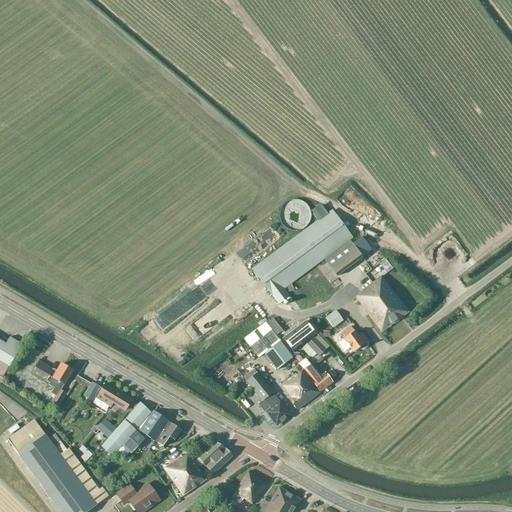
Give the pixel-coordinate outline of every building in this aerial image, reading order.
[(352,238),(332,210),(252,270),(272,296),(278,305),(289,297),(283,289),(352,238)] [(361,237),(351,244),(362,258),(371,251),(361,237)] [(359,289),(362,292),(355,297),(381,332),(407,312),(380,276),(371,283),(370,281),(359,289)] [(336,310),(325,318),(333,328),(343,321),(336,310)] [(306,322),(284,339),(293,352),(315,335),(306,322)] [(277,343),(279,342),(264,323),(244,339),(259,358),(265,353),(277,343)] [(344,339),(338,344),(344,352),(350,347),(354,352),(362,347),(363,348),(365,348),(368,345),(369,344),(368,342),(370,340),(365,335),(361,338),(359,335),(358,336),(350,326),(341,333),(345,338),(343,339),(344,339)] [(317,335),(302,348),(303,350),(308,356),(312,357),(316,354),(318,357),(326,350),(328,347),(317,335)] [(0,379),(1,380),(22,344),(10,337),(8,341),(4,339),(2,342),(0,340),(0,379)] [(278,344),(266,354),(277,367),(289,358),(278,344)] [(49,385),(55,388),(58,390),(59,389),(61,391),(73,371),(60,364),(55,374),(51,372),(52,371),(38,362),(32,373),(50,384),(49,385)] [(333,383),(324,372),(320,376),(311,364),(303,370),(312,381),(311,382),(320,393),(333,383)] [(270,408),(266,412),(276,426),(290,415),(253,368),(242,377),(261,401),(263,400),(270,408)] [(320,393),(311,382),(302,370),(296,375),(295,373),(280,385),(289,398),(287,399),(297,411),(320,393)] [(92,382),(83,397),(92,402),(100,387),(92,382)] [(113,404),(125,412),(129,414),(137,405),(131,401),(131,400),(104,383),(95,399),(111,408),(113,404)] [(66,394),(61,391),(59,389),(58,390),(51,402),(59,407),(66,394)] [(115,454),(121,447),(135,431),(136,430),(151,413),(139,402),(137,405),(129,414),(116,429),(107,439),(101,446),(112,457),(115,454)] [(181,431),(153,411),(138,431),(162,447),(169,437),(175,441),(181,431)] [(96,428),(107,439),(116,429),(105,419),(96,428)] [(35,420),(8,439),(60,511),(86,511),(108,496),(102,487),(99,490),(68,448),(66,450),(54,434),(48,438),(35,420)] [(128,453),(130,454),(144,439),(135,431),(121,447),(128,453)] [(214,444),(198,458),(213,475),(232,458),(224,450),(214,444)] [(83,454),(79,458),(85,463),(95,453),(90,449),(89,451),(87,449),(87,450),(82,445),(78,449),(83,454)] [(121,447),(115,454),(119,457),(121,455),(124,457),(128,453),(121,447)] [(181,456),(163,469),(183,497),(206,480),(189,453),(182,458),(181,456)] [(239,504),(243,499),(252,505),(267,485),(248,471),(238,485),(238,487),(235,492),(235,493),(232,498),(239,504)] [(129,484),(116,494),(124,505),(128,502),(136,511),(139,511),(149,505),(150,507),(159,500),(147,483),(135,492),(129,484)] [(278,487),(269,503),(263,499),(256,511),(293,511),(300,500),(278,487)]
